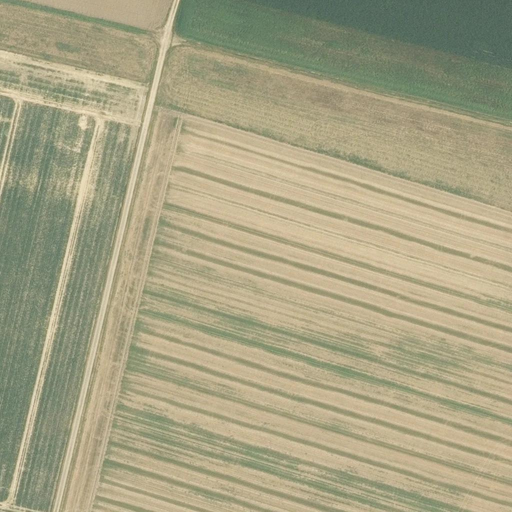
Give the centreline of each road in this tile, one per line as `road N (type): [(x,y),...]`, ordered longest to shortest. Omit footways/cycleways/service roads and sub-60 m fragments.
road 1 (track): [(177,0),(61,511)]
road 2 (track): [(13,0),(511,120)]
